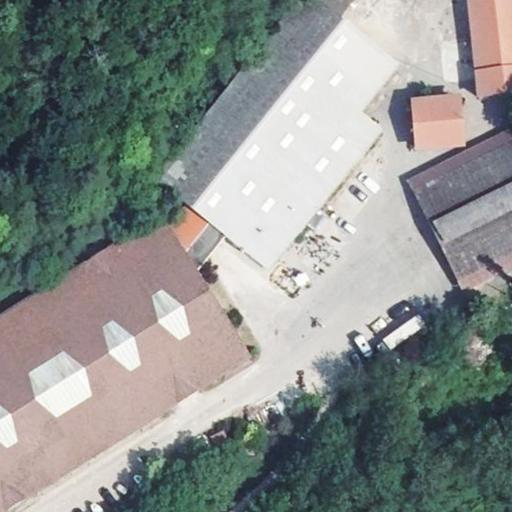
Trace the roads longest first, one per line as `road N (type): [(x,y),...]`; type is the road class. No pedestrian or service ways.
road 1 (residential): [(60,511),(314,350),(336,326),(395,173),(405,70),(429,0)]
road 2 (track): [(235,511),(326,413),(314,350)]
